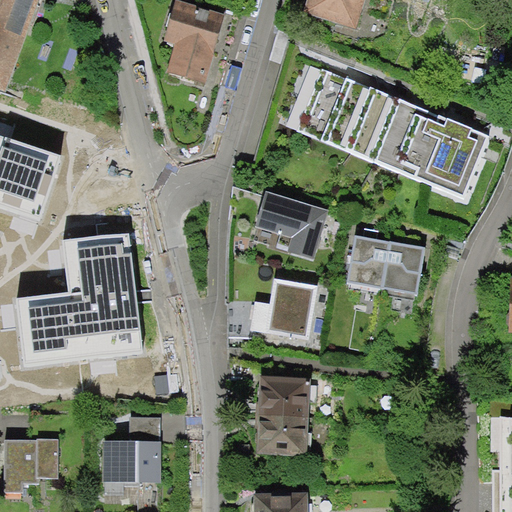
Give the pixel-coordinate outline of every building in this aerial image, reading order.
[(40,0),(0,0),(0,96),(2,98),(40,0)] [(369,0),(309,0),(304,18),(358,35),(369,0)] [(223,16),(175,3),(164,45),(174,48),(166,77),(203,87),(223,16)] [(487,140),(322,73),(298,134),(465,200),(487,140)] [(327,213),(270,198),(262,231),(293,239),(289,258),(313,264),(327,213)] [(426,248),(358,239),(351,288),(419,298),(426,248)] [(140,277),(108,276),(107,296),(88,296),(87,322),(93,322),(91,375),(136,377),(137,353),(149,354),(150,326),(139,325),(140,277)] [(318,290),(275,284),(271,307),(258,305),(254,333),(310,342),(318,290)] [(312,384),(264,382),(261,459),(310,460),(312,384)] [(511,511),(511,417),(492,415),(493,511),(511,511)] [(162,422),(132,422),(133,447),(106,447),(106,503),(126,503),(126,488),(162,488),(162,422)] [(63,447),(8,445),(6,503),(31,504),(32,490),(61,491),(63,447)] [(311,511),(312,500),(255,500),(255,511),(311,511)]
